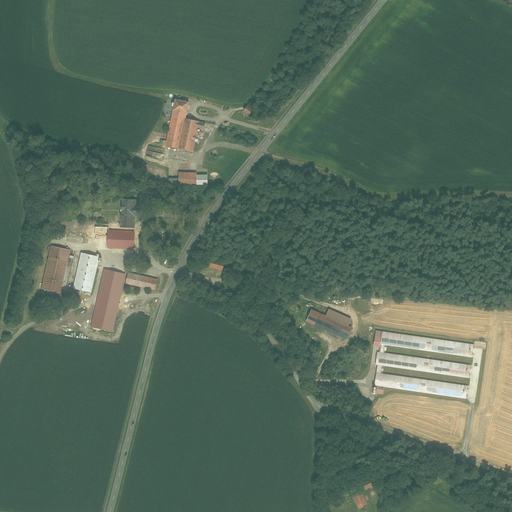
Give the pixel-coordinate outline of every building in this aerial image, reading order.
[(188,105),(174,102),(164,148),(192,153),(197,130),(204,131),(205,123),(185,119),(188,105)] [(196,174),(178,174),(178,182),(169,181),(169,187),(196,187),(196,188),(207,188),(207,176),(196,176),(196,174)] [(136,200),(122,199),(121,206),(120,206),(120,213),(122,213),(122,218),(134,219),(134,218),(138,218),(139,206),(135,206),(136,200)] [(133,251),(134,219),(122,218),(120,219),(120,228),(74,227),(74,239),(107,239),(107,250),(133,251)] [(70,250),(50,246),(40,290),(60,294),(70,250)] [(99,256),(80,252),(72,290),(90,294),(99,256)] [(126,276),(104,271),(100,293),(120,296),(122,285),(155,292),(158,280),(127,274),(126,276)] [(326,317),(310,311),(305,324),(345,341),(351,328),(349,327),(351,321),(328,311),(326,317)] [(474,345),(375,330),(372,348),(381,349),(380,353),(377,353),(375,366),(378,366),(374,394),(382,395),(383,388),(466,400),(468,387),(381,374),(382,367),(469,380),(472,366),(384,353),(385,347),(472,360),(474,345)] [(373,480),(362,485),(365,491),(376,485),(373,480)] [(360,493),(352,497),(358,510),(366,506),(360,493)]
